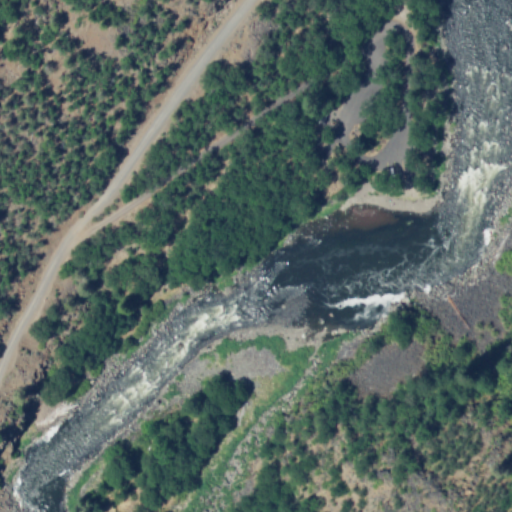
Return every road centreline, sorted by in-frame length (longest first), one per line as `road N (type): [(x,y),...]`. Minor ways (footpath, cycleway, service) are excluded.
road 1 (residential): [(62,250),(364,46),(359,102),(339,119),(348,150),(376,161),(401,134),(408,67),(398,9),(364,46)]
road 2 (residential): [(0,377),(62,250),(250,0)]
